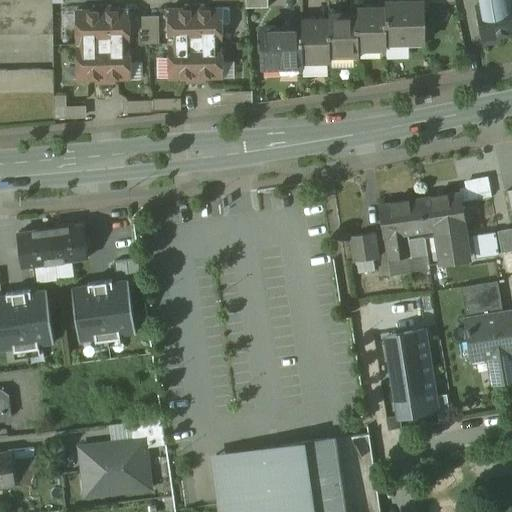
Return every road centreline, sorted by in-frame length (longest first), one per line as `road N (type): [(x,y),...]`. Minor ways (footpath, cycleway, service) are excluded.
road 1 (secondary): [(511,101),(235,150),(0,171)]
road 2 (residential): [(511,426),(441,439),(407,456),(399,473),(401,511)]
